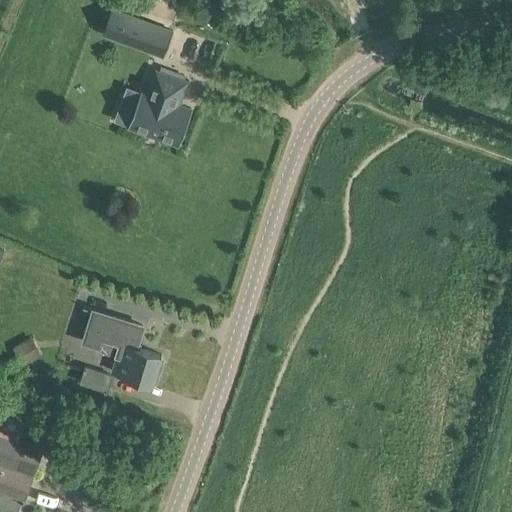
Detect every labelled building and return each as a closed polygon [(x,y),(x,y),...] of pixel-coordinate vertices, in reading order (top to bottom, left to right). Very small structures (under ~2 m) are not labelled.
[(127,12),(119,32),(166,49),(174,29),(127,12)] [(132,125),(179,142),(191,108),(178,104),(186,81),(158,71),(150,94),(144,92),(132,125)] [(88,323),(83,341),(98,346),(97,349),(113,354),(118,355),(113,370),(126,375),(134,377),(153,383),(162,354),(143,348),(139,347),(146,322),(93,305),(88,323)] [(120,378),(122,373),(107,369),(106,373),(85,366),(80,382),(108,391),(112,376),(120,378)] [(24,501),(43,447),(0,431),(0,511),(18,511),(22,501),(24,501)]
